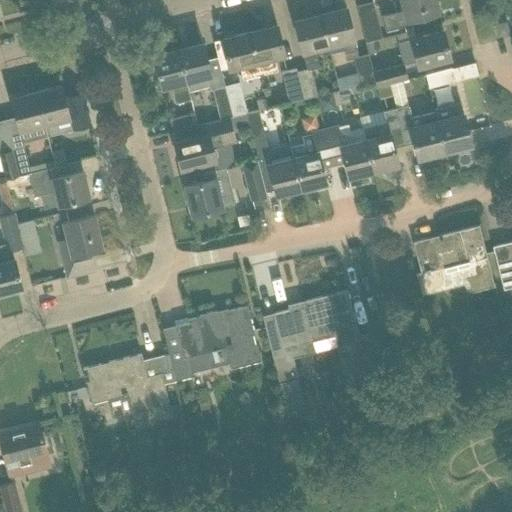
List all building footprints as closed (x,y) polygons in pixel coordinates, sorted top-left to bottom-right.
[(381,16),(385,31),(423,21),(422,16),(438,12),(434,0),(400,0),(403,10),(381,16)] [(382,38),(373,1),(356,5),(361,25),(365,42),(382,38)] [(358,56),(351,27),(346,8),(320,14),(328,46),(341,43),(345,59),(353,57),(358,56)] [(328,46),(320,14),(294,21),(306,69),(310,68),(319,66),(315,49),(328,46)] [(494,25),(497,36),(508,33),(505,22),(494,25)] [(249,32),(260,75),(277,71),(274,57),(283,55),(276,25),(249,32)] [(449,58),(442,31),(397,42),(402,63),(416,59),(418,66),(449,58)] [(260,75),(249,32),(222,39),(229,68),(239,66),(242,79),(260,75)] [(233,116),(224,85),(217,57),(207,60),(203,43),(178,50),(188,91),(189,91),(209,86),(210,90),(212,89),(219,119),(230,116),(233,116)] [(188,91),(178,50),(153,56),(161,86),(171,83),(176,102),(190,98),(189,91),(188,91)] [(374,79),(372,71),(367,53),(358,56),(353,57),(359,83),(374,79)] [(408,79),(404,63),(372,71),(374,79),(376,87),(388,84),(401,80),(408,79)] [(303,98),(297,71),(296,67),(281,71),(289,101),(303,98)] [(425,74),(428,88),(435,86),(455,81),(451,67),(425,74)] [(317,95),(310,68),(306,69),(297,71),(303,98),(317,95)] [(356,71),(334,77),(337,88),(358,83),(356,71)] [(434,110),(433,110),(410,116),(401,80),(388,84),(394,108),(403,145),(413,143),(417,159),(444,152),(434,110)] [(247,113),(244,101),(239,82),(224,85),(233,116),(246,113),(247,113)] [(61,86),(36,92),(44,125),(46,135),(59,132),(56,122),(69,119),(75,117),(77,128),(90,124),(82,92),(64,97),(61,86)] [(44,125),(36,92),(11,98),(19,131),(44,125)] [(434,110),(444,152),(471,145),(460,102),(433,109),(432,109),(433,110),(434,110)] [(403,145),(394,108),(359,116),(362,126),(373,170),(397,164),(393,147),(403,145)] [(301,188),(290,145),(289,145),(289,143),(268,148),(265,134),(258,110),(247,113),(246,113),(257,159),(265,190),(274,188),(276,194),(301,188)] [(197,125),(194,113),(169,119),(172,131),(197,125)] [(214,160),(211,148),(236,141),(230,116),(219,119),(211,121),(214,133),(193,137),(174,142),(181,169),(214,160)] [(324,127),(333,163),(344,161),(348,176),(373,170),(362,126),(349,130),(347,123),(337,126),(337,124),(324,127)] [(290,145),(301,188),(325,182),(321,166),(333,163),(324,127),(310,131),(310,133),(300,135),(302,142),(290,145)] [(17,175),(28,173),(22,146),(11,149),(17,175)] [(0,160),(4,178),(17,175),(11,149),(0,151),(0,160)] [(267,196),(265,190),(257,159),(242,163),(251,200),(267,196)] [(55,166),(28,173),(32,187),(34,197),(56,191),(59,204),(69,202),(89,197),(82,170),(58,176),(55,166)] [(230,190),(224,167),(198,174),(199,182),(185,185),(192,215),(221,207),(229,205),(226,191),(230,190)] [(0,219),(6,243),(0,244),(0,293),(21,288),(14,258),(11,250),(22,248),(13,213),(0,216),(0,219)] [(101,247),(93,215),(63,222),(67,239),(58,241),(66,277),(94,270),(89,250),(101,247)] [(494,286),(483,244),(478,225),(412,241),(420,273),(442,268),(446,286),(465,282),(467,293),(494,286)] [(511,240),(505,243),(492,246),(497,265),(499,274),(503,289),(511,286),(511,240)] [(347,290),(303,301),(312,336),(332,330),(337,347),(343,373),(361,369),(380,364),(376,345),(372,331),(358,334),(352,309),(347,290)] [(302,338),(312,336),(303,301),(302,301),(297,302),(299,309),(292,311),(291,308),(273,312),(283,353),(285,360),(307,354),(302,338)] [(175,326),(162,329),(168,354),(173,375),(174,380),(192,376),(191,371),(208,366),(204,347),(223,342),(229,368),(260,361),(256,345),(254,346),(251,335),(254,334),(251,324),(247,305),(217,312),(216,310),(196,315),(197,319),(175,325),(175,326)] [(141,353),(83,368),(84,375),(83,375),(85,381),(86,381),(91,403),(111,398),(133,393),(136,408),(130,409),(134,425),(172,416),(167,397),(163,383),(174,380),(173,375),(168,354),(142,360),(141,353)] [(289,377),(285,360),(283,353),(271,356),(278,380),(289,377)] [(47,459),(38,424),(0,433),(0,439),(3,453),(9,476),(25,472),(23,465),(47,459)] [(215,467),(211,480),(225,484),(229,470),(215,467)] [(0,484),(0,487),(6,511),(21,511),(14,481),(0,484)]
